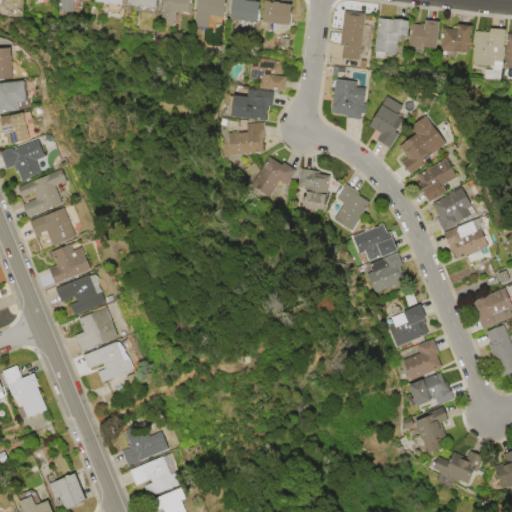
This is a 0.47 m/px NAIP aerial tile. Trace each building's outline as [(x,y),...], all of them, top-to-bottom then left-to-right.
[(58,13),(60,0),(90,0),(90,1),(85,0),(74,0),(72,15),(58,13)] [(130,0),(158,0),(158,8),(130,5),(130,0)] [(164,0),(195,0),(193,14),(182,12),(180,28),(161,26),(164,0)] [(199,0),(228,0),(227,17),(223,16),(222,29),(196,27),(199,0)] [(233,0),(248,0),(262,1),(260,22),(232,19),(233,0)] [(266,1),(295,3),(294,8),(293,8),(292,12),(294,12),(293,24),(264,21),(266,1)] [(346,10),(367,13),(361,60),(343,57),(344,46),(341,46),(346,10)] [(379,18),(396,20),(396,19),(403,18),(411,20),(410,35),(400,34),(398,54),(376,52),(379,18)] [(443,21),(439,51),(415,48),(417,24),(427,25),(427,19),(443,21)] [(474,25),(469,56),(452,53),(457,23),(474,25)] [(508,28),(507,48),(506,47),(504,68),(474,66),(476,31),(492,32),(492,27),(508,28)] [(0,48),(16,48),(17,78),(0,78),(0,48)] [(251,56),(286,60),(284,75),(288,75),(286,91),(258,87),(259,80),(249,78),(251,56)] [(337,78),(358,80),(358,86),(369,88),(366,113),(363,112),(362,119),(346,117),(347,116),(344,116),(344,114),(333,113),(337,78)] [(0,82),(30,80),(32,101),(24,101),(24,110),(8,111),(8,113),(0,113),(0,82)] [(228,116),(230,94),(248,95),(249,89),(275,91),(273,107),(268,107),(267,121),(248,119),(248,118),(228,116)] [(383,102),(403,114),(401,117),(408,121),(392,148),(378,139),(379,137),(376,134),(378,130),(370,125),(383,102)] [(4,117),(35,111),(39,132),(36,132),(36,134),(34,135),(35,139),(12,144),(11,135),(8,136),(4,117)] [(428,114),(450,143),(425,162),(428,165),(414,176),(404,162),(409,158),(400,145),(417,133),(412,127),(428,114)] [(264,153),(226,157),(223,133),(247,131),(247,123),(264,122),(266,137),(263,137),(264,153)] [(43,139),(50,157),(41,160),(44,168),(40,174),(33,177),(34,179),(25,182),(20,170),(18,170),(17,166),(8,169),(2,152),(15,147),(16,149),(43,139)] [(270,156),(282,166),(284,162),(297,172),(283,190),(274,184),(263,198),(247,187),(270,156)] [(419,175),(449,157),(461,178),(446,188),(449,193),(434,203),(421,182),(422,181),(419,175)] [(300,168),(317,170),(316,173),(329,174),(326,217),(296,214),(300,168)] [(19,187),(68,169),(74,184),(62,189),(68,203),(31,217),(25,203),(39,198),(38,193),(24,198),(19,187)] [(351,232),(333,219),(343,204),(337,200),(347,184),(359,191),(357,194),(371,203),(351,232)] [(434,204),(465,186),(480,213),(446,232),(439,218),(441,216),(434,204)] [(69,207),(80,236),(55,246),(50,234),(39,238),(32,222),(69,207)] [(458,260),(449,238),(462,233),(460,227),(493,213),(504,239),(493,243),(494,245),(458,260)] [(384,224),(389,233),(393,232),(401,250),(383,258),(382,257),(369,263),(364,253),(356,256),(349,239),(384,224)] [(506,241),(511,257),(511,263),(476,277),(472,266),(492,258),(488,248),(506,241)] [(58,284),(51,267),(60,264),(55,252),(75,244),(78,250),(88,246),(97,269),(58,284)] [(399,253),(404,265),(398,268),(404,282),(374,295),(365,275),(372,272),(369,266),(399,253)] [(511,265),(511,280),(499,287),(493,273),(499,271),(500,274),(508,270),(507,268),(511,265)] [(60,288),(94,274),(95,276),(102,273),(105,279),(107,278),(112,290),(102,294),(107,306),(78,317),(73,304),(82,301),(80,295),(65,301),(60,288)] [(511,283),(511,318),(485,330),(479,317),(481,316),(477,305),(475,306),(473,302),(507,287),(507,286),(511,283)] [(83,352),(77,336),(87,332),(82,319),(112,307),(110,303),(112,303),(110,297),(118,294),(133,332),(83,352)] [(430,334),(393,349),(385,328),(394,325),(391,317),(422,305),(428,319),(425,321),(430,334)] [(505,325),(511,342),(511,373),(500,378),(487,344),(491,342),(487,332),(505,325)] [(85,355),(129,338),(141,368),(105,382),(101,371),(109,367),(107,363),(90,370),(85,355)] [(434,339),(440,353),(438,354),(443,368),(424,376),(423,373),(410,378),(403,360),(420,353),(417,346),(434,339)] [(33,374),(47,408),(23,418),(19,408),(17,409),(12,398),(11,399),(7,387),(4,388),(0,376),(0,372),(18,366),(23,378),(33,374)] [(440,373),(450,393),(452,392),(456,399),(439,407),(436,400),(420,408),(411,387),(440,373)] [(415,422),(435,414),(436,417),(439,416),(447,437),(439,441),(442,450),(429,455),(415,422)] [(130,465),(125,450),(131,447),(129,444),(133,443),(129,432),(151,424),(155,436),(169,430),(176,448),(130,465)] [(511,449),(502,453),(505,461),(492,466),(500,488),(511,484),(511,449)] [(431,468),(438,455),(450,461),(455,451),(466,457),(470,451),(483,458),(467,487),(431,468)] [(132,470),(177,453),(184,472),(176,475),(180,486),(143,500),(132,470)] [(77,472),(90,501),(67,511),(61,498),(55,500),(48,484),(77,472)] [(188,488),(194,505),(190,506),(192,511),(147,511),(144,503),(181,489),(181,491),(188,488)] [(24,511),(20,502),(33,496),(37,505),(50,499),(55,511),(24,511)]
